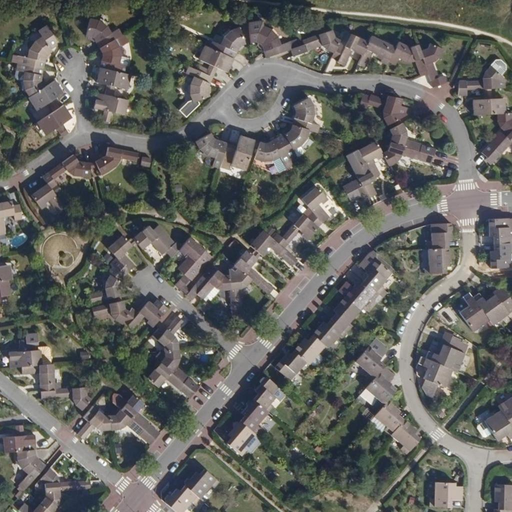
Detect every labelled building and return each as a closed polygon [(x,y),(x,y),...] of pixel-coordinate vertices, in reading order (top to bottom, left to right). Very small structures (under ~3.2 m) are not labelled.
[(268,24),(260,21),(260,16),(247,17),(250,37),(253,37),(257,39),(261,43),(265,51),(270,49),(273,55),(292,48),(289,41),(281,45),(275,31),(268,24)] [(116,37),(121,34),(118,29),(110,34),(106,26),(100,22),(90,19),(86,35),(93,38),(96,43),(100,40),(103,45),(114,39),(116,37)] [(19,56),(17,63),(37,67),(39,60),(44,62),(45,57),(52,53),(51,51),(57,46),(56,44),(58,43),(47,26),(39,32),(42,38),(34,43),(29,49),(28,58),(19,56)] [(209,48),(228,57),(232,51),(236,53),(238,49),(240,47),(245,45),(239,28),(230,32),(224,36),(220,45),(213,42),(209,48)] [(334,53),(338,44),(340,40),(335,38),(332,31),(304,41),(305,46),(293,51),(295,59),(309,54),(307,50),(323,45),(324,47),(328,51),(334,53)] [(116,37),(114,39),(103,45),(99,48),(102,53),(102,56),(101,60),(106,62),(104,68),(113,70),(125,73),(127,67),(118,64),(120,56),(119,47),(122,46),(128,41),(123,33),(121,34),(116,37)] [(352,51),(362,56),(368,43),(351,34),(344,47),(338,44),(334,53),(332,58),(338,60),(337,62),(344,65),(352,51)] [(388,61),(395,48),(395,47),(372,35),(368,43),(362,56),(357,65),(364,68),(372,51),(383,56),(380,61),(387,64),(388,61)] [(395,48),(388,61),(396,65),(399,58),(405,61),(411,62),(414,61),(420,77),(427,74),(420,53),(418,46),(410,48),(405,45),(402,52),(395,48)] [(428,51),(420,53),(427,74),(432,88),(447,83),(444,76),(438,78),(433,63),(435,62),(441,57),(444,51),(431,45),(428,51)] [(233,59),(228,57),(209,48),(204,46),(201,53),(203,55),(200,60),(210,65),(217,68),(227,73),(233,59)] [(273,55),(270,49),(265,51),(267,57),(268,57),(273,55)] [(118,64),(127,67),(129,58),(120,56),(118,64)] [(465,90),(483,89),(490,89),(496,89),(496,81),(500,76),(499,75),(504,69),(504,65),(498,60),(494,60),(484,72),(482,77),(482,81),(466,81),(458,80),(457,93),(457,96),(466,95),(465,90)] [(25,89),(31,96),(45,87),(41,80),(42,76),(36,74),(37,67),(17,63),(16,70),(25,72),(23,81),(25,89)] [(130,74),(125,73),(113,70),(104,68),(99,66),(95,81),(107,84),(114,86),(124,88),(126,82),(128,82),(130,74)] [(208,76),(205,74),(188,66),(185,73),(194,77),(190,85),(190,93),(193,101),(210,95),(207,88),(209,84),(204,82),(208,76)] [(209,67),(205,74),(208,76),(212,78),(216,71),(209,67)] [(25,72),(16,70),(14,76),(16,79),(23,81),(25,72)] [(45,87),(31,96),(29,98),(34,105),(36,104),(39,110),(48,104),(55,100),(64,93),(55,80),(45,87)] [(104,94),(112,96),(113,89),(106,87),(104,94)] [(127,100),(112,96),(104,94),(97,93),(93,108),(105,110),(112,112),(122,114),(124,107),(125,108),(127,100)] [(364,94),(363,94),(359,108),(365,110),(368,104),(383,109),(382,112),(382,118),(387,127),(392,124),(394,122),(398,120),(399,120),(397,115),(400,105),(393,103),(395,97),(381,95),(379,100),(377,99),(364,94)] [(497,114),(504,114),(504,105),(502,105),(501,98),(491,98),(483,99),(472,99),(473,115),(497,114)] [(297,128),(307,131),(315,134),(318,126),(309,124),(311,116),(310,107),(306,100),(290,107),(294,114),(292,119),(297,121),(295,127),(297,128)] [(49,106),(53,112),(60,107),(56,102),(49,106)] [(60,107),(53,112),(37,122),(43,130),(45,128),(48,134),(57,128),(63,124),(73,118),(64,105),(60,107)] [(111,114),(104,112),(102,119),(110,121),(111,114)] [(482,153),(487,158),(511,129),(511,119),(511,113),(504,114),(497,114),(497,121),(500,128),(502,129),(490,142),(491,143),(482,153)] [(392,136),(389,144),(394,145),(416,152),(432,156),(433,150),(421,146),(421,145),(404,140),(405,136),(405,131),(401,123),(396,126),(395,127),(389,130),(392,136)] [(68,132),(65,126),(58,130),(62,136),(68,132)] [(297,128),(295,127),(290,126),(289,131),(287,133),(284,134),(284,135),(286,140),(280,143),(290,162),(295,159),(291,150),(300,146),(303,141),(307,131),(297,128)] [(511,142),(511,129),(487,158),(486,159),(491,164),(500,154),(501,154),(511,142)] [(219,168),(225,150),(226,148),(221,146),(222,141),(218,140),(216,139),(212,133),(197,142),(201,149),(207,154),(205,160),(207,163),(219,168)] [(254,140),(240,136),(237,146),(234,153),(231,163),(238,165),(237,167),(245,170),(253,145),(254,140)] [(358,151),(373,178),(380,174),(372,160),(382,154),(375,141),(358,151)] [(263,162),(271,161),(273,160),(280,172),(292,166),(290,162),(280,143),(274,146),(271,142),(268,144),(265,144),(259,142),(257,147),(253,159),(263,162)] [(226,148),(225,150),(232,153),(234,145),(227,143),(226,148)] [(387,151),(382,154),(389,166),(396,163),(399,158),(400,154),(417,160),(417,158),(429,162),(432,156),(416,152),(394,145),(389,144),(387,151)] [(107,154),(95,162),(98,167),(103,175),(117,165),(119,161),(120,157),(136,161),(139,153),(108,147),(107,154)] [(302,152),(299,147),(291,150),(295,159),(301,156),(302,152)] [(363,201),(369,197),(362,186),(370,182),(374,180),(373,178),(364,162),(358,151),(357,148),(342,157),(347,166),(350,164),(357,178),(342,186),(346,193),(343,195),(347,203),(360,196),(363,201)] [(90,163),(78,161),(73,155),(48,172),(53,179),(67,169),(69,172),(74,175),(90,178),(91,169),(90,163)] [(152,157),(144,155),(142,163),(150,166),(152,157)] [(57,184),(53,179),(48,172),(45,175),(42,176),(48,183),(32,195),(40,206),(49,200),(59,213),(66,208),(51,188),(57,184)] [(362,186),(369,197),(376,193),(370,182),(362,186)] [(306,217),(318,227),(324,220),(329,216),(317,203),(326,195),(317,184),(303,198),(313,210),(306,217)] [(0,202),(0,234),(7,234),(3,217),(15,215),(16,220),(23,218),(21,205),(13,206),(12,200),(0,202)] [(316,229),(318,227),(306,217),(302,213),(282,237),(277,233),(272,239),(283,248),(299,230),(309,238),(316,229)] [(497,237),(498,244),(511,242),(511,235),(508,236),(508,217),(488,218),(489,237),(494,237),(497,237)] [(429,249),(444,248),(444,240),(449,239),(452,239),(451,224),(432,225),(433,241),(429,241),(429,249)] [(182,245),(184,243),(179,238),(168,250),(167,249),(148,226),(133,238),(136,243),(137,243),(142,250),(151,243),(162,256),(166,253),(171,258),(180,248),(182,245)] [(283,248),(272,239),(263,231),(250,246),(257,252),(261,255),(268,247),(281,258),(282,257),(292,266),(297,260),(283,248)] [(119,260),(113,265),(124,275),(134,266),(123,253),(132,246),(129,242),(123,234),(108,247),(119,260)] [(191,235),(184,243),(182,245),(191,253),(179,268),(185,273),(175,284),(181,290),(185,285),(191,279),(193,281),(215,255),(207,248),(191,235)] [(511,242),(498,244),(499,253),(495,253),(491,253),(492,270),(510,269),(509,252),(511,251),(511,242)] [(182,249),(180,248),(171,258),(173,259),(182,249)] [(449,248),(444,248),(429,249),(430,266),(426,267),(426,274),(441,273),(441,266),(445,265),(449,265),(449,248)] [(235,264),(252,279),(269,294),(274,289),(263,280),(264,278),(251,268),(258,259),(254,255),(247,250),(235,264)] [(372,279),(366,285),(378,295),(383,289),(380,286),(391,273),(375,260),(365,274),(368,276),(372,279)] [(229,269),(229,275),(230,289),(232,320),(239,319),(238,305),(239,305),(239,287),(241,287),(247,285),(252,279),(235,264),(231,269),(229,269)] [(0,281),(10,280),(13,279),(12,271),(9,272),(8,265),(0,266),(0,281)] [(124,275),(113,265),(107,275),(109,276),(105,282),(105,288),(105,291),(89,296),(91,303),(98,301),(121,296),(118,288),(121,283),(120,282),(124,275)] [(230,289),(229,275),(223,275),(212,265),(191,291),(192,300),(197,294),(203,299),(204,298),(206,295),(210,299),(219,289),(223,290),(230,289)] [(368,276),(363,283),(366,285),(372,279),(368,276)] [(10,280),(0,281),(0,297),(10,296),(9,289),(11,289),(10,280)] [(361,291),(366,285),(363,283),(358,288),(361,291)] [(355,286),(344,298),(359,311),(370,298),(373,301),(378,295),(366,285),(361,291),(358,288),(355,286)] [(504,291),(502,288),(484,302),(486,304),(504,291)] [(473,299),(490,322),(494,327),(509,316),(506,312),(511,307),(511,300),(504,291),(486,304),(484,302),(479,295),(473,299)] [(474,334),(490,322),(473,299),(469,294),(462,299),(469,308),(460,315),(474,334)] [(340,316),(334,322),(346,332),(351,326),(348,323),(359,311),(344,298),(333,311),(336,313),(340,316)] [(149,302),(139,313),(129,324),(128,325),(134,330),(145,318),(154,325),(155,324),(159,320),(168,309),(158,300),(154,305),(149,302)] [(129,324),(139,313),(132,309),(129,312),(124,309),(122,301),(108,304),(92,308),(94,316),(111,312),(112,316),(116,321),(122,325),(125,320),(129,324)] [(172,350),(179,349),(178,341),(175,337),(172,334),(184,321),(181,318),(183,316),(180,313),(178,316),(168,327),(163,323),(159,327),(164,344),(164,350),(166,350),(172,350)] [(331,319),(334,322),(340,316),(336,313),(331,319)] [(329,328),(334,322),(331,319),(326,325),(329,328)] [(311,335),(315,338),(326,348),(337,335),(341,338),(346,332),(334,322),(329,328),(326,325),(322,323),(311,335)] [(315,338),(311,335),(306,341),(310,344),(315,338)] [(447,337),(444,335),(436,354),(439,355),(447,337)] [(428,351),(425,358),(452,370),(457,372),(467,348),(447,337),(439,355),(436,354),(428,351)] [(292,351),(295,354),(307,364),(318,351),(321,353),(326,348),(315,338),(310,344),(306,341),(303,338),(292,351)] [(363,376),(370,382),(379,370),(373,365),(376,361),(379,358),(367,347),(365,349),(354,362),(366,373),(363,376)] [(11,366),(22,365),(26,365),(41,364),(40,356),(38,357),(38,349),(28,350),(20,351),(9,352),(10,366),(11,366)] [(156,358),(160,362),(194,391),(198,386),(188,377),(189,376),(176,365),(178,363),(180,357),(180,349),(179,349),(172,350),(166,350),(162,350),(156,358)] [(295,354),(292,351),(286,358),(290,361),(295,354)] [(307,364),(295,354),(290,361),(286,358),(283,355),(272,368),(287,381),(298,368),(301,370),(307,364)] [(452,370),(425,358),(420,356),(417,365),(428,369),(423,380),(425,381),(422,389),(426,396),(433,399),(438,386),(445,389),(452,370)] [(382,366),(376,361),(373,365),(379,370),(381,368),(382,366)] [(194,391),(160,362),(148,377),(159,386),(165,378),(177,389),(178,388),(189,397),(194,391)] [(40,390),(41,390),(54,390),(55,388),(55,383),(54,383),(52,363),(49,364),(41,364),(26,365),(22,365),(22,374),(39,372),(40,390)] [(380,407),(386,400),(390,396),(383,390),(386,386),(388,383),(386,382),(391,376),(381,368),(379,370),(370,382),(364,388),(376,398),(373,401),(380,407)] [(257,393),(252,399),(267,412),(272,406),(269,404),(274,397),(271,394),(277,387),(265,376),(263,379),(260,378),(259,380),(260,383),(253,390),(257,393)] [(54,390),(41,390),(42,399),(73,396),(76,404),(81,409),(91,399),(87,395),(86,385),(55,388),(54,390)] [(393,392),(386,386),(383,390),(390,396),(393,392)] [(499,410),(511,429),(511,395),(496,405),(499,410)] [(132,396),(121,410),(153,439),(159,432),(149,424),(150,423),(137,412),(143,405),(132,396)] [(267,412),(252,399),(250,401),(247,400),(245,403),(246,407),(241,412),(244,415),(239,421),(255,434),(260,439),(265,433),(256,425),(267,412)] [(389,435),(390,434),(399,423),(393,418),(396,414),(399,411),(386,400),(380,407),(373,415),(386,426),(383,430),(389,435)] [(101,431),(110,431),(109,416),(108,415),(103,416),(91,405),(82,416),(87,421),(76,433),(82,439),(93,426),(96,428),(101,431)] [(153,439),(121,410),(116,416),(109,416),(110,431),(119,430),(123,427),(125,425),(138,436),(139,435),(149,444),(153,439)] [(511,443),(511,429),(499,410),(482,420),(495,440),(505,434),(511,444),(511,443)] [(402,420),(396,414),(393,418),(399,423),(402,420)] [(386,426),(373,415),(367,422),(380,433),(383,430),(386,426)] [(399,423),(390,434),(403,446),(400,450),(406,455),(416,443),(410,437),(413,434),(415,431),(402,420),(399,423)] [(243,447),(255,434),(239,421),(238,423),(233,422),(232,424),(233,428),(228,434),(231,437),(226,444),(241,457),(246,450),(243,447)] [(17,450),(35,449),(37,449),(35,433),(24,434),(16,435),(6,436),(7,443),(4,443),(5,451),(8,451),(17,450)] [(419,439),(413,434),(410,437),(416,443),(419,439)] [(35,449),(17,450),(18,461),(21,467),(28,473),(19,484),(24,489),(42,469),(36,464),(40,460),(36,457),(35,449)] [(42,469),(42,468),(45,465),(40,460),(36,464),(42,469)] [(44,483),(45,490),(59,489),(89,486),(89,480),(75,481),(75,480),(58,482),(57,477),(54,472),(49,468),(45,471),(39,478),(44,483)] [(186,484),(184,486),(199,499),(210,486),(214,489),(219,482),(203,469),(198,475),(195,473),(190,479),(186,479),(185,481),(186,484)] [(455,482),(435,482),(434,499),(430,499),(430,507),(445,507),(446,499),(450,499),(461,499),(461,486),(455,485),(455,482)] [(502,509),(511,509),(511,484),(494,483),(494,500),(497,500),(502,500),(502,509)] [(204,503),(199,499),(184,486),(178,493),(175,490),(170,496),(167,495),(165,497),(167,500),(165,503),(175,511),(182,511),(192,502),(200,508),(204,503)] [(59,489),(45,490),(45,497),(40,502),(51,511),(63,511),(56,505),(58,502),(60,498),(59,489)] [(51,511),(40,502),(32,511),(51,511)]
